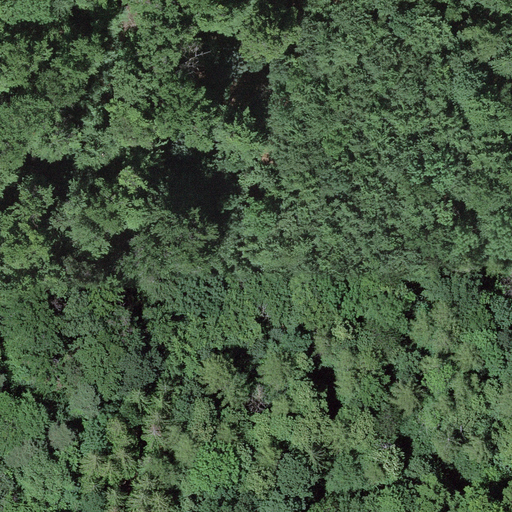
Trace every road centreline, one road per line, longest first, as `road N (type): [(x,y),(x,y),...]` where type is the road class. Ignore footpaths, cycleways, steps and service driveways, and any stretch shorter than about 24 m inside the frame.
road 1 (track): [(511,0),(386,55),(289,71),(159,48),(127,21),(118,0)]
road 2 (track): [(335,511),(407,489),(511,508)]
